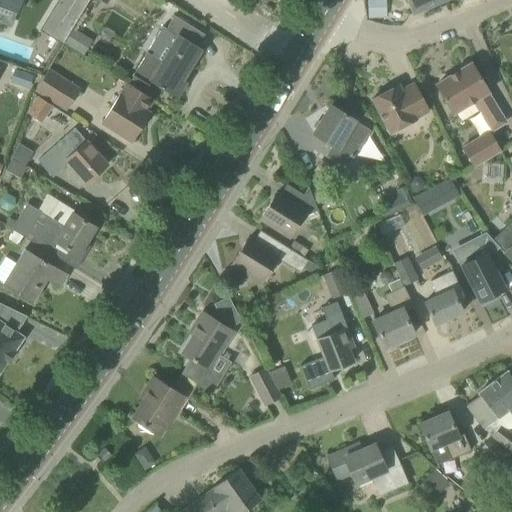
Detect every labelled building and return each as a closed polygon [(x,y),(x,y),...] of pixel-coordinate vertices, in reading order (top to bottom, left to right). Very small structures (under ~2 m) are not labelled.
[(0,0),(0,4),(17,10),(21,0),(0,0)] [(64,0),(61,8),(77,17),(87,0),(100,0),(107,4),(109,0),(64,0)] [(367,0),(368,16),(384,16),(383,0),(367,0)] [(446,0),(406,0),(413,15),(446,0)] [(205,34),(174,15),(166,28),(163,26),(146,53),(147,53),(133,74),(132,75),(149,86),(152,81),(177,96),(185,82),(182,80),(201,50),(197,48),(205,34)] [(89,41),(72,31),(64,44),(81,55),(89,41)] [(470,64),(436,85),(453,113),(474,101),(492,130),(505,122),(487,93),(488,92),(470,64)] [(29,87),(34,74),(15,67),(10,80),(29,87)] [(36,92),(52,103),(66,111),(81,89),(73,83),(74,82),(51,68),(36,92)] [(398,85),(372,99),(390,133),(416,119),(416,118),(428,112),(413,83),(401,90),(398,85)] [(128,84),(103,123),(131,141),(149,113),(145,111),(152,99),(128,84)] [(37,96),(26,114),(41,124),(53,106),(37,96)] [(346,169),(370,130),(355,121),(330,105),(313,133),(332,145),(325,157),(346,169)] [(75,128),(37,160),(52,177),(69,163),(87,183),(107,165),(75,128)] [(474,166),(499,151),(488,132),(463,148),(474,166)] [(28,164),(31,150),(14,147),(9,170),(20,172),(21,163),(28,164)] [(500,180),(501,166),(487,165),(486,178),(500,180)] [(6,171),(3,176),(1,180),(8,184),(13,175),(6,171)] [(450,181),(434,189),(443,207),(459,199),(450,181)] [(404,208),(413,204),(405,186),(396,190),(398,194),(404,208)] [(260,219),(277,229),(290,238),(305,216),(308,214),(318,210),(308,187),(296,206),(276,193),(260,219)] [(79,255),(95,227),(72,212),(74,210),(62,203),(51,220),(26,205),(16,221),(11,230),(25,239),(26,238),(61,260),(68,248),(79,255)] [(468,241),(470,243),(454,252),(472,285),(470,285),(481,306),(495,298),(493,294),(504,288),(486,254),(495,249),(498,247),(487,234),(485,232),(468,241)] [(232,264),(249,275),(262,283),(277,258),(300,273),(308,261),(278,242),(271,253),(248,239),(232,264)] [(421,268),(441,257),(435,245),(414,256),(421,268)] [(3,284),(30,300),(37,288),(38,286),(44,277),(60,286),(67,275),(24,249),(3,284)] [(418,279),(407,259),(407,257),(393,264),(404,286),(418,279)] [(322,276),(331,299),(346,293),(337,270),(322,276)] [(424,302),(434,324),(463,311),(458,302),(465,298),(459,285),(458,285),(451,271),(430,281),(437,296),(424,302)] [(415,308),(404,286),(384,296),(392,312),(373,321),(385,347),(414,334),(405,313),(415,308)] [(352,295),(360,317),(372,313),(364,291),(352,295)] [(221,322),(233,330),(241,326),(229,300),(214,308),(221,322)] [(317,341),(329,370),(353,361),(348,348),(354,346),(336,302),(322,309),(327,320),(312,326),(318,341),(317,341)] [(0,370),(6,362),(8,363),(15,352),(13,351),(23,337),(0,322),(0,313),(4,305),(0,303),(0,370)] [(318,306),(304,315),(310,325),(325,316),(318,306)] [(257,329),(263,313),(252,309),(246,325),(257,329)] [(181,374),(199,385),(203,387),(213,373),(209,371),(233,333),(202,312),(193,326),(197,329),(182,353),(191,358),(181,374)] [(265,405),(280,397),(265,368),(251,376),(265,405)] [(511,416),(511,377),(507,371),(478,393),(479,395),(466,405),(489,436),(511,455),(511,432),(499,423),(496,419),(507,410),(511,416)] [(160,436),(184,397),(153,377),(144,391),(147,394),(132,418),(160,436)] [(448,411),(419,424),(435,465),(471,450),(463,432),(457,435),(448,411)] [(511,482),(511,481),(511,458),(488,438),(477,451),(511,482)] [(393,490),(407,484),(400,465),(385,471),(374,444),(360,449),(358,444),(328,457),(338,480),(352,474),(355,482),(371,476),(379,495),(392,489),(393,490)] [(96,455),(97,457),(98,459),(102,463),(111,455),(105,448),(96,455)] [(240,511),(260,499),(239,469),(213,488),(213,489),(187,508),(181,511),(224,511),(228,509),(230,511),(240,511)]
